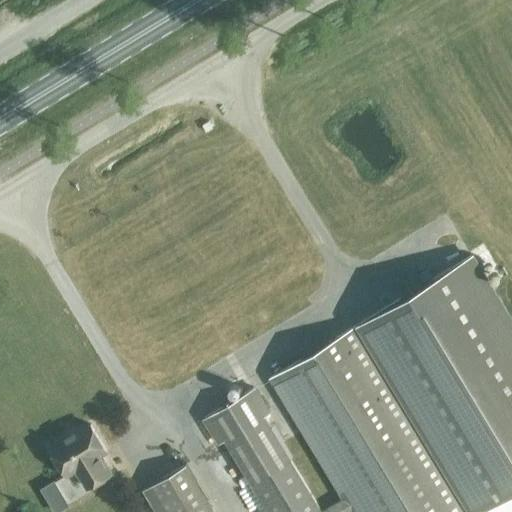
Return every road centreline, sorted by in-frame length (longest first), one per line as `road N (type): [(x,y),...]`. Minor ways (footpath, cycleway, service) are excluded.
road 1 (unclassified): [(0,195),(321,0)]
road 2 (primary): [(0,119),(196,0)]
